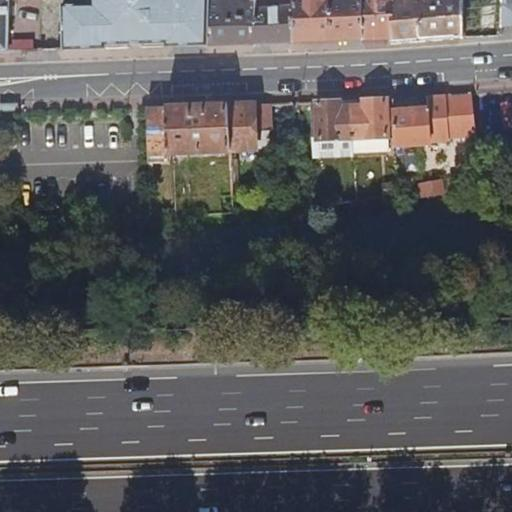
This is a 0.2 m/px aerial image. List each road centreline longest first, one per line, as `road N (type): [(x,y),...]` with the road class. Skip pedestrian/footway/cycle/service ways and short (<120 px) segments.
road 1 (tertiary): [(0,82),(511,57)]
road 2 (motorway): [(511,404),(0,421)]
road 3 (motorway): [(388,511),(511,508)]
